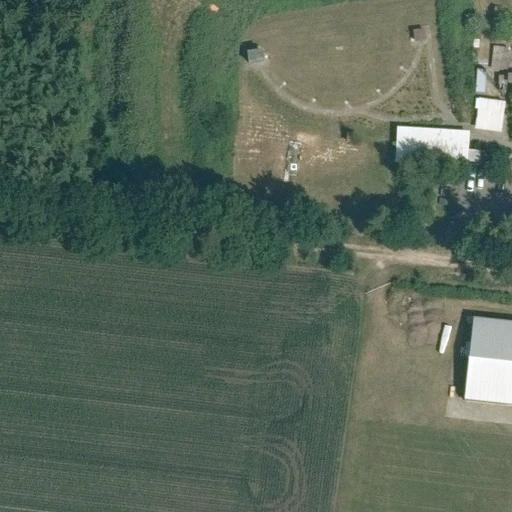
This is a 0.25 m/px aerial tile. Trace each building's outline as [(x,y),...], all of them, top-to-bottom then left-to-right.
[(414,16),(400,17),(400,29),(415,28),(415,22),(414,16)] [(478,55),(495,55),(496,35),(479,34),(478,55)] [(248,52),(247,38),(231,38),(231,52),(248,52)] [(498,70),(508,70),(508,60),(498,60),(498,70)] [(488,113),(490,89),(465,87),(463,111),(488,113)] [(332,129),(344,129),(344,120),(331,120),(332,129)] [(438,152),(440,129),(385,125),(383,149),(438,152)] [(297,130),(295,140),(319,145),(321,135),(297,130)] [(500,141),(450,136),(449,148),(499,153),(500,141)] [(511,320),(470,316),(461,398),(511,403),(511,320)]
